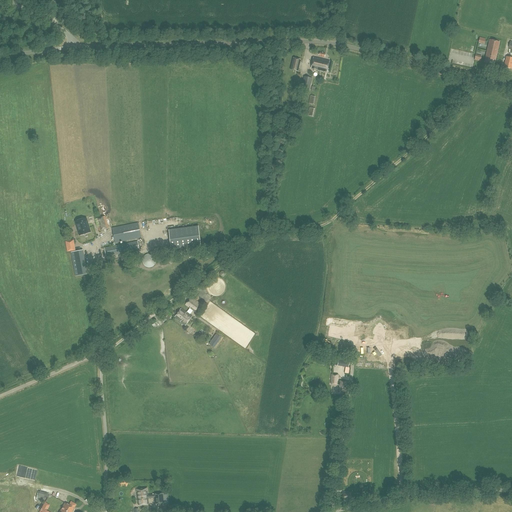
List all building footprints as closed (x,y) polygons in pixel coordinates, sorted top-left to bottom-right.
[(490,40),(485,62),(494,64),(499,42),(490,40)] [(330,61),(314,57),(311,69),(327,72),(330,61)] [(290,70),(298,72),(301,60),(293,58),(290,70)] [(304,76),(301,89),(309,91),(312,78),(304,76)] [(96,219),(99,231),(109,228),(105,216),(96,219)] [(75,221),(79,236),(91,232),(86,218),(75,221)] [(114,228),(112,228),(115,243),(141,237),(138,223),(114,228)] [(198,226),(169,230),(171,250),(201,246),(198,226)] [(138,241),(104,248),(106,256),(139,249),(138,241)] [(71,253),(74,268),(86,265),(83,251),(71,253)] [(144,256),(143,258),(142,260),(142,262),(143,264),(144,266),(146,267),(148,268),(150,268),(153,267),(154,266),(156,264),(156,262),(156,260),(156,258),(154,256),(153,255),(150,254),(148,254),(146,255),(144,256)] [(192,317),(190,314),(193,311),(195,312),(201,305),(191,297),(185,305),(190,309),(187,313),(182,309),(175,317),(181,322),(180,322),(185,326),(192,317)] [(382,317),(389,323),(389,325),(390,325),(390,328),(389,328),(390,334),(397,334),(397,327),(395,327),(395,325),(396,325),(396,322),(402,315),(398,311),(392,318),(390,316),(391,315),(387,311),(385,314),(384,314),(383,315),(384,315),(382,317)] [(337,317),(332,316),(331,320),(330,321),(331,321),(330,323),(336,324),(336,325),(342,326),(342,325),(349,327),(349,325),(355,326),(356,321),(343,319),(343,316),(337,315),(337,317)] [(367,326),(365,337),(373,338),(373,335),(372,335),(373,329),(378,323),(374,319),(373,321),(372,320),(367,326)] [(381,336),(382,348),(391,347),(391,336),(381,336)] [(348,352),(351,345),(348,344),(348,345),(336,341),(337,340),(335,339),(332,347),(348,352)] [(339,360),(338,366),(346,367),(349,368),(350,362),(339,360)] [(339,391),(347,392),(347,382),(338,381),(339,374),(331,374),(331,385),(337,385),(338,385),(340,385),(339,391)] [(16,476),(35,479),(38,467),(18,464),(16,476)] [(154,498),(155,504),(165,503),(164,493),(154,494),(148,495),(148,488),(144,488),(144,493),(141,493),(137,493),(138,505),(149,504),(148,498),(154,498)] [(48,493),(39,491),(37,498),(46,501),(47,497),(48,498),(50,494),(48,493)] [(352,491),(342,492),(343,502),(353,500),(352,491)] [(18,500),(10,510),(12,511),(22,511),(26,507),(18,500)] [(71,511),(74,508),(65,503),(60,511),(71,511)]
